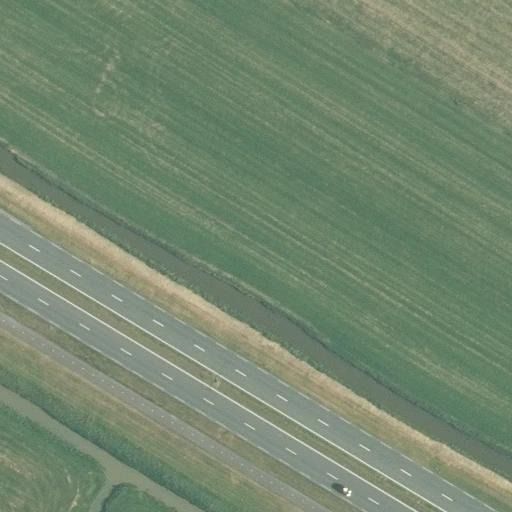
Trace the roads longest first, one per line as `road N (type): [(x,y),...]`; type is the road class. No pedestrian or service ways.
road 1 (primary): [(473,511),(0,226)]
road 2 (primary): [(0,275),(393,511)]
